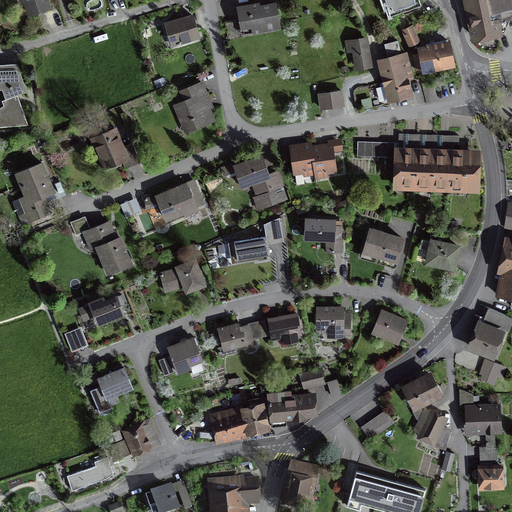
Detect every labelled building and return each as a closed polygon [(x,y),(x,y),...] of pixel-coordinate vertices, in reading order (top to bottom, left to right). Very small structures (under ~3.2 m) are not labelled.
[(25,0),(24,1),(29,16),(51,9),(47,0),(25,0)] [(421,4),(419,0),(388,0),(390,5),(387,6),(390,15),(421,4)] [(504,32),(510,19),(503,20),(499,0),(466,0),(469,12),(470,12),(476,38),(498,33),(501,32),(501,33),(504,32)] [(511,5),(510,0),(499,0),(503,20),(510,19),(511,13),(511,5)] [(228,36),(242,34),(242,31),(241,27),(251,25),(253,32),(271,29),(271,28),(280,27),(276,3),(260,6),(259,3),(237,7),(239,19),(225,22),(228,36)] [(193,15),(166,24),(173,47),(181,44),(180,42),(199,36),(193,15)] [(40,17),(26,21),(28,29),(26,29),(29,36),(43,32),(40,25),(42,24),(40,17)] [(412,26),(403,30),(410,44),(418,40),(412,26)] [(353,41),(357,67),(370,65),(366,39),(353,41)] [(424,69),(452,63),(447,40),(426,44),(427,49),(421,50),(421,52),(421,55),(415,57),(417,69),(424,68),(424,69)] [(385,85),(379,87),(377,90),(380,99),(382,100),(389,99),(389,100),(410,95),(406,80),(412,78),(412,79),(413,79),(408,61),(409,61),(407,54),(384,60),(388,74),(383,75),(384,81),(385,85)] [(5,108),(0,111),(0,127),(28,125),(18,95),(27,92),(17,64),(0,64),(0,82),(6,99),(2,100),(5,108)] [(202,82),(187,88),(187,89),(191,98),(175,105),(183,124),(188,121),(191,130),(214,120),(207,104),(211,103),(202,82)] [(342,91),(319,94),(321,108),(344,105),(342,91)] [(115,128),(92,138),(105,168),(127,158),(130,166),(140,162),(132,143),(123,147),(115,128)] [(420,149),(421,134),(408,133),(408,148),(420,149)] [(425,149),(437,150),(438,135),(425,134),(425,149)] [(449,150),(459,141),(459,135),(442,135),(442,150),(449,150)] [(315,169),(315,173),(315,172),(312,148),(311,144),(291,147),(297,184),(304,183),(303,171),(315,169)] [(331,145),(312,148),(315,172),(335,170),(331,145)] [(503,155),(505,163),(506,172),(511,168),(511,153),(511,152),(503,155)] [(414,187),(415,154),(398,153),(397,182),(411,183),(411,187),(414,187)] [(432,154),(415,154),(414,187),(418,187),(418,183),(431,184),(432,154)] [(449,155),(432,154),(431,184),(431,188),(434,188),(435,184),(448,184),(449,155)] [(448,184),(448,188),(450,188),(450,184),(476,185),(477,156),(449,155),(448,184)] [(254,159),(235,165),(242,186),(253,182),(258,196),(255,197),(258,208),(280,201),(278,194),(276,194),(274,189),(282,186),(277,172),(269,175),(262,156),(258,157),(259,159),(254,160),(254,159)] [(41,162),(16,173),(26,196),(21,199),(27,212),(20,215),(23,224),(47,214),(44,206),(40,198),(54,192),(41,162)] [(203,204),(196,186),(187,190),(185,184),(157,196),(166,219),(184,212),(185,214),(195,210),(196,210),(195,207),(203,204)] [(138,193),(122,200),(127,214),(144,208),(138,193)] [(91,228),(95,226),(90,214),(80,218),(85,231),(91,228)] [(334,251),(342,251),(341,233),(337,233),(337,226),(334,226),(334,220),(307,219),(306,238),(333,239),(334,251)] [(100,246),(111,271),(111,272),(131,264),(120,237),(116,239),(109,221),(95,226),(91,228),(98,247),(100,246)] [(266,236),(267,242),(278,240),(276,224),(265,229),(266,236)] [(370,229),(364,251),(396,260),(402,238),(370,229)] [(267,242),(266,236),(234,242),(238,260),(270,254),(267,242)] [(419,248),(430,250),(427,262),(453,267),(458,246),(432,240),(432,241),(422,239),(419,248)] [(178,266),(179,269),(161,273),(165,285),(184,280),(187,290),(204,283),(195,260),(178,266)] [(511,267),(504,266),(497,295),(511,297),(511,298),(510,306),(511,306),(511,267)] [(103,297),(90,303),(91,304),(80,308),(84,319),(95,315),(98,323),(124,313),(120,304),(125,302),(122,294),(105,301),(103,297)] [(342,307),(319,307),(319,328),(342,328),(342,333),(350,333),(350,317),(342,317),(342,307)] [(511,320),(511,317),(508,316),(488,308),(483,320),(481,320),(471,347),(492,355),(498,341),(499,341),(504,328),(508,330),(511,320)] [(407,320),(382,310),(373,332),(398,342),(407,320)] [(297,314),(269,319),(272,338),(285,336),(286,341),(297,339),(296,334),(301,333),(297,314)] [(219,328),(224,346),(218,347),(220,355),(237,351),(235,345),(246,343),(248,350),(254,348),(248,325),(239,328),(237,323),(219,328)] [(72,352),(88,345),(81,326),(65,333),(72,352)] [(169,347),(178,370),(189,366),(188,364),(201,359),(193,338),(169,347)] [(502,362),(495,360),(489,375),(496,377),(502,362)] [(101,385),(90,390),(99,413),(112,407),(108,397),(133,387),(124,367),(98,377),(101,385)] [(321,368),(300,373),(304,388),(324,382),(321,368)] [(413,410),(419,421),(423,412),(420,406),(441,395),(430,374),(405,387),(416,408),(413,410)] [(331,392),(339,389),(339,388),(337,380),(329,382),(331,392)] [(315,414),(313,396),(313,393),(291,395),(290,390),(268,392),(269,400),(271,420),(306,416),(315,414)] [(261,404),(243,408),(248,432),(266,428),(269,427),(264,403),(261,404)] [(482,446),(482,454),(497,454),(496,446),(495,446),(494,431),(500,430),(499,404),(466,406),(467,423),(465,423),(465,428),(465,429),(465,430),(466,430),(467,431),(468,431),(471,431),(471,432),(486,431),(487,446),(482,446)] [(248,432),(243,408),(243,407),(213,414),(218,438),(248,432)] [(423,412),(419,421),(415,428),(423,431),(420,437),(446,449),(451,431),(440,426),(444,418),(425,408),(423,412)] [(385,410),(361,427),(370,439),(393,422),(385,410)] [(141,422),(142,424),(126,431),(135,452),(151,445),(159,442),(149,419),(141,422)] [(119,432),(110,436),(112,442),(121,439),(119,432)] [(125,439),(117,442),(122,456),(130,453),(125,439)] [(454,453),(447,451),(443,468),(450,470),(454,453)] [(483,463),(486,462),(486,466),(498,466),(497,454),(482,454),(483,463)] [(97,467),(68,477),(73,490),(107,478),(112,474),(107,459),(96,463),(97,467)] [(290,481),(286,502),(307,507),(312,486),(314,486),(317,471),(315,470),(304,467),(303,467),(300,464),(299,465),(300,466),(299,466),(293,465),(290,481)] [(498,466),(486,466),(480,466),(481,486),(502,486),(501,465),(498,466)] [(375,501),(373,506),(392,511),(394,507),(405,510),(404,511),(419,511),(425,489),(356,470),(347,505),(360,509),(363,498),(375,501)] [(213,511),(240,511),(242,511),(241,507),(241,501),(249,501),(256,500),(255,487),(257,487),(258,478),(248,479),(241,480),(241,479),(211,482),(214,510),(213,511)] [(170,487),(146,496),(150,508),(157,505),(159,511),(171,511),(179,509),(170,487)]
